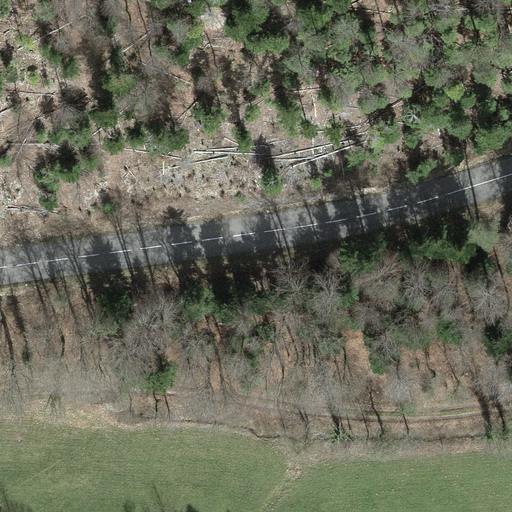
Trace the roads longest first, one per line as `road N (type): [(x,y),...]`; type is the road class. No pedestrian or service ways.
road 1 (secondary): [(0,266),(319,223),(511,173)]
road 2 (track): [(0,392),(172,392),(421,415),(511,404)]
